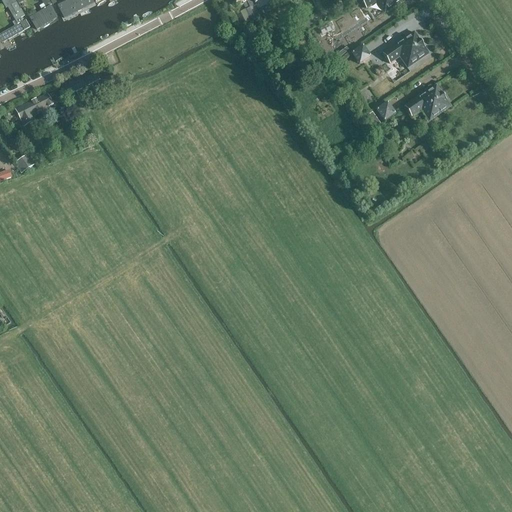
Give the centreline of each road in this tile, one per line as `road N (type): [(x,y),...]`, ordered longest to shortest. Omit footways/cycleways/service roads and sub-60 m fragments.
road 1 (unclassified): [(0,100),(201,0)]
road 2 (track): [(171,238),(0,342)]
